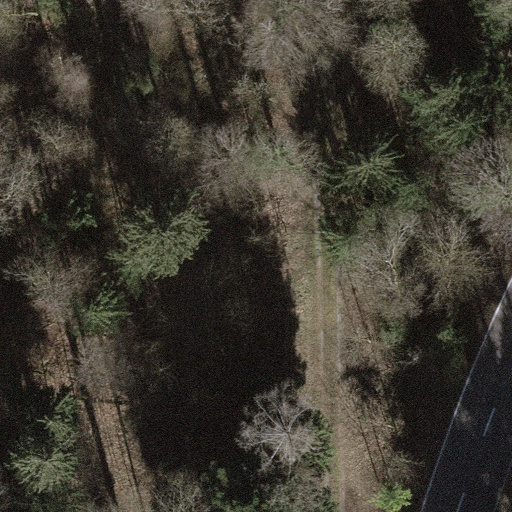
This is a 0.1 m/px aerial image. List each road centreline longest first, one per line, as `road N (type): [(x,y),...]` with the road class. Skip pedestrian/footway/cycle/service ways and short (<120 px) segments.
road 1 (track): [(323,0),(337,511)]
road 2 (tertiary): [(511,369),(458,511)]
